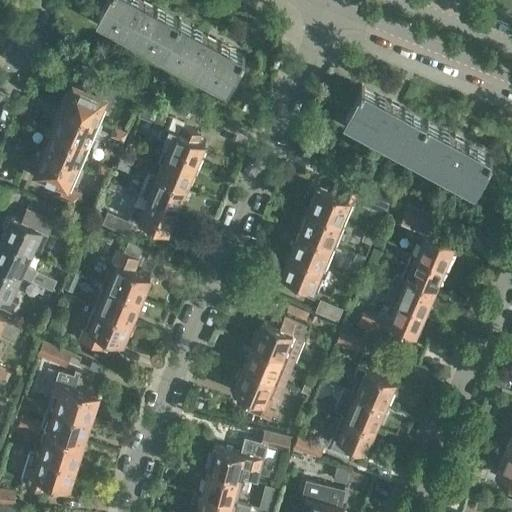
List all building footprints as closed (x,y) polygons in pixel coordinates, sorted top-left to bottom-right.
[(105,0),(97,15),(162,51),(180,19),(145,0),(105,0)] [(180,19),(162,51),(227,86),(244,54),(180,19)] [(61,104),(63,105),(99,120),(104,108),(109,110),(120,84),(98,74),(94,82),(85,78),(81,87),(73,83),(70,90),(67,89),(61,104)] [(345,116),(409,152),(427,120),(362,85),(345,116)] [(139,115),(162,124),(172,101),(149,92),(139,115)] [(63,105),(54,128),(89,143),(99,120),(63,105)] [(427,120),(409,152),(474,187),(492,155),(427,120)] [(165,153),(195,165),(205,142),(194,138),(197,130),(183,124),(180,132),(165,126),(161,137),(159,137),(155,147),(162,150),(159,158),(162,160),(165,153)] [(110,135),(123,141),(127,132),(114,127),(110,135)] [(44,149),(79,165),(89,143),(54,128),(44,149)] [(79,165),(44,149),(34,171),(58,182),(53,193),(76,204),(81,192),(69,187),(79,165)] [(123,151),(120,159),(131,163),(134,156),(123,151)] [(165,153),(162,160),(157,173),(156,175),(186,187),(195,165),(165,153)] [(120,159),(117,166),(128,171),(131,163),(120,159)] [(95,171),(108,177),(112,168),(99,162),(95,171)] [(137,193),(147,197),(177,210),(186,187),(156,175),(157,173),(147,170),(137,193)] [(316,184),(307,206),(343,222),(352,201),(356,203),(362,188),(336,177),(331,190),(316,184)] [(364,203),(385,212),(394,190),(373,181),(364,203)] [(177,210),(147,197),(143,205),(135,202),(130,215),(168,231),(177,210)] [(95,219),(129,233),(134,221),(100,206),(95,219)] [(307,206),(298,228),(334,244),(343,222),(307,206)] [(411,250),(444,264),(445,263),(447,264),(451,253),(449,252),(454,242),(430,231),(434,220),(404,207),(399,219),(414,225),(409,237),(416,240),(411,250)] [(5,227),(1,237),(31,252),(32,250),(35,251),(36,249),(40,251),(54,221),(26,208),(21,219),(11,214),(10,217),(7,216),(2,225),(5,227)] [(298,228),(289,250),(327,267),(327,266),(325,265),(334,244),(298,228)] [(361,239),(370,243),(373,235),(364,232),(361,239)] [(0,264),(21,274),(21,273),(50,287),(54,278),(36,270),(37,268),(29,264),(35,251),(32,250),(31,252),(1,237),(0,238),(0,264)] [(109,268),(104,281),(105,281),(104,282),(141,297),(150,275),(133,268),(138,256),(116,247),(111,259),(112,260),(109,267),(109,268)] [(373,247),(368,260),(375,263),(381,250),(373,247)] [(289,250),(279,273),(282,275),(297,281),(295,286),(294,289),(314,297),(327,267),(289,250)] [(444,264),(411,250),(402,273),(435,287),(444,264)] [(352,261),(362,265),(365,257),(356,253),(352,261)] [(368,260),(363,272),(370,275),(375,263),(368,260)] [(21,274),(0,264),(0,305),(13,312),(18,300),(11,296),(21,274)] [(70,267),(62,285),(74,290),(82,272),(70,267)] [(395,271),(386,293),(392,296),(392,297),(425,311),(435,287),(402,273),(395,271)] [(95,305),(132,319),(141,297),(104,282),(95,305)] [(425,311),(392,297),(388,307),(381,304),(376,316),(361,310),(356,322),(386,334),(391,323),(415,333),(420,323),(422,323),(427,312),(425,311)] [(317,309),(338,318),(342,307),(321,298),(317,309)] [(132,319),(95,305),(81,339),(102,348),(107,336),(122,342),(132,319)] [(0,333),(16,341),(23,327),(0,316),(0,333)] [(253,341),(294,358),(307,326),(283,316),(278,327),(261,320),(258,329),(255,328),(251,338),(253,339),(253,341)] [(335,341),(361,352),(365,340),(340,330),(335,341)] [(44,338),(37,352),(67,365),(73,350),(44,338)] [(242,366),(284,384),(294,358),(253,341),(242,366)] [(0,378),(3,380),(4,377),(7,378),(10,372),(7,370),(8,368),(0,364),(0,378)] [(355,391),(386,404),(396,380),(358,364),(354,375),(361,378),(356,390),(355,391)] [(284,384),(242,366),(242,367),(239,366),(235,377),(237,378),(233,389),(250,396),(245,407),(270,417),(284,384)] [(56,405),(90,416),(91,413),(94,414),(97,402),(95,401),(98,392),(75,385),(80,369),(75,367),(74,373),(58,368),(51,389),(60,392),(56,405)] [(343,384),(333,407),(342,411),(341,413),(376,427),(384,409),(386,404),(355,391),(356,390),(343,384)] [(40,425),(49,428),(82,439),(90,416),(56,405),(51,403),(51,404),(47,403),(40,425)] [(376,427),(341,413),(332,435),(331,434),(326,447),(348,456),(352,447),(363,452),(364,449),(366,450),(376,427)] [(17,425),(39,431),(40,425),(42,421),(21,415),(16,414),(15,418),(19,419),(17,425)] [(261,439),(261,440),(266,442),(289,447),(292,434),(264,427),(261,439)] [(49,428),(42,451),(75,462),(76,461),(75,461),(82,439),(49,428)] [(293,444),(319,455),(324,443),(298,432),(293,444)] [(208,451),(204,464),(207,465),(207,467),(241,476),(255,480),(266,442),(261,440),(261,439),(244,435),(240,451),(213,443),(211,452),(208,451)] [(511,451),(507,449),(497,472),(511,478),(511,485),(510,491),(511,491),(511,451)] [(75,462),(42,451),(38,464),(28,461),(23,477),(44,484),(46,477),(68,485),(71,475),(74,476),(77,465),(75,464),(75,462)] [(207,467),(200,490),(235,500),(241,476),(207,467)] [(342,511),(344,505),(341,504),(346,487),(306,477),(300,497),(305,498),(302,507),(309,508),(307,511),(342,511)] [(0,499),(14,500),(15,487),(0,485),(0,499)] [(194,511),(231,511),(235,500),(200,490),(194,511)] [(20,511),(21,501),(14,500),(0,499),(0,511),(20,511)]
